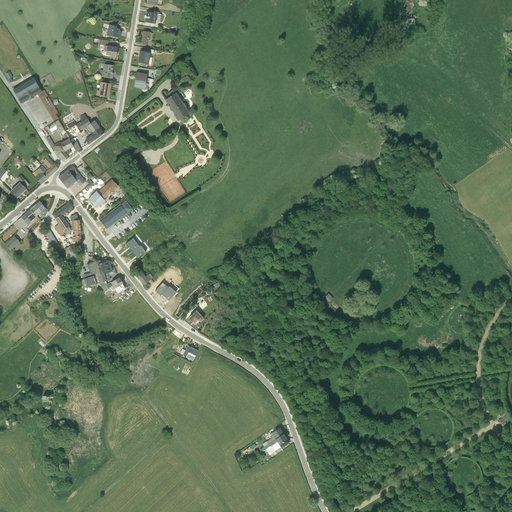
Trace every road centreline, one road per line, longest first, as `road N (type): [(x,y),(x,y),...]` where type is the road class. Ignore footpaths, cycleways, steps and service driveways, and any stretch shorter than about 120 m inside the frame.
road 1 (tertiary): [(324,511),(269,386),(162,314),(67,193),(52,187)]
road 2 (residential): [(138,0),(115,123),(56,174),(52,187)]
